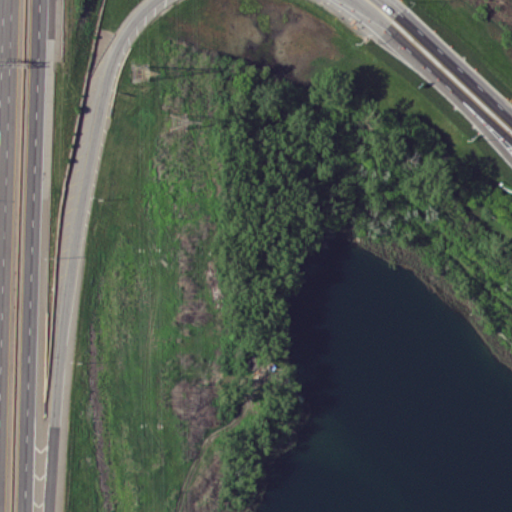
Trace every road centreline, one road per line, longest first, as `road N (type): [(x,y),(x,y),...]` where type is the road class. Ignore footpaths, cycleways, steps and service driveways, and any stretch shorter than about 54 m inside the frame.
road 1 (motorway): [(47,511),(62,338),(87,188),(120,44),(156,0)]
road 2 (motorway): [(22,511),(37,0)]
road 3 (motorway): [(4,62),(0,284)]
road 4 (tertiary): [(353,0),(511,141)]
road 5 (tertiary): [(511,117),(386,0)]
